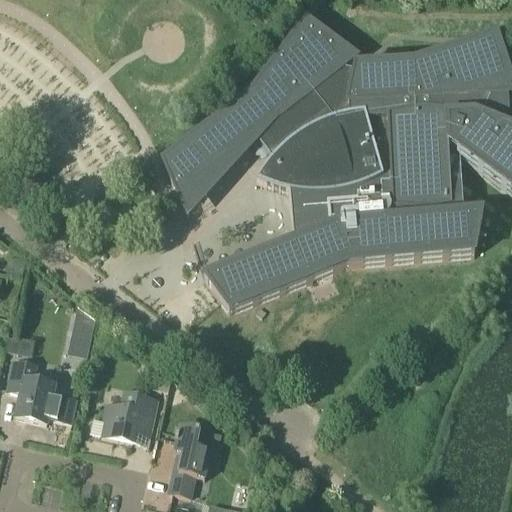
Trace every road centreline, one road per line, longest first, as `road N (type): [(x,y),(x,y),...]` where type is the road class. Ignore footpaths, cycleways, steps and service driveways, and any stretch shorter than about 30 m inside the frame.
road 1 (residential): [(308,464),(0,224)]
road 2 (residential): [(127,511),(126,481),(13,458),(1,503)]
